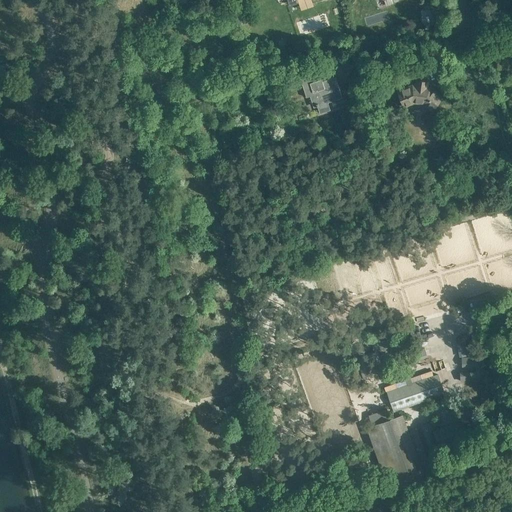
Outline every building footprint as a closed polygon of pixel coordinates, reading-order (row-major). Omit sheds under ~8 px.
[(244,19),(232,13),(228,20),(240,26),(244,19)] [(307,97),(310,96),(314,108),(318,106),(320,113),(330,110),(328,103),(342,98),(335,77),(322,81),(322,79),(317,81),(314,73),(300,78),(307,97)] [(415,80),(414,85),(412,85),(398,90),(404,107),(415,103),(423,104),(432,111),(443,97),(430,87),(428,87),(429,82),(415,80)] [(416,325),(448,318),(445,302),(413,309),(416,325)] [(401,331),(400,336),(380,341),(378,331),(369,333),(372,343),(371,344),(373,351),(378,349),(380,351),(382,357),(412,349),(406,330),(401,331)] [(367,332),(362,333),(366,347),(371,346),(367,332)] [(465,339),(456,341),(459,357),(468,355),(465,339)] [(428,357),(424,347),(408,352),(412,362),(428,357)] [(378,349),(355,358),(364,380),(386,372),(378,349)] [(475,371),(459,372),(460,382),(485,381),(484,356),(461,357),(462,367),(475,366),(475,371)] [(438,374),(387,392),(394,412),(445,394),(438,374)] [(366,427),(390,495),(438,478),(437,476),(443,474),(442,472),(448,470),(444,460),(442,461),(438,451),(433,452),(437,463),(438,462),(440,469),(435,470),(432,471),(416,428),(409,431),(403,414),(391,418),(387,408),(368,415),(372,425),(366,427)] [(463,421),(463,419),(432,429),(439,450),(460,442),(469,439),(467,433),(463,421)]
